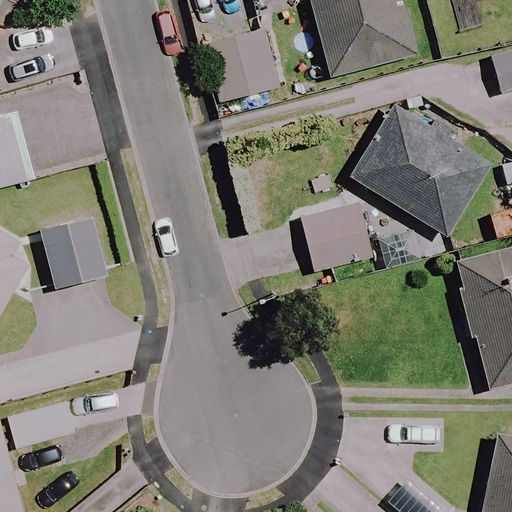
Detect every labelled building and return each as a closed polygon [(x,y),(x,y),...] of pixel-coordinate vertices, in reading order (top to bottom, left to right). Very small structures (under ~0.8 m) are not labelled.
[(399,0),(305,0),(327,83),(415,60),(399,0)] [(272,91),(256,30),(203,44),(219,105),(272,91)] [(511,79),(478,89),(488,127),(511,120),(511,79)] [(498,163),(396,105),(346,190),(449,249),(498,163)] [(0,189),(31,181),(13,112),(0,115),(0,189)] [(360,263),(349,210),(293,222),(304,274),(360,263)] [(0,237),(0,307),(24,267),(8,257),(14,246),(0,237)] [(511,250),(449,266),(481,394),(511,386),(511,250)] [(72,435),(63,404),(3,421),(12,452),(72,435)] [(511,511),(511,453),(488,448),(472,511),(511,511)] [(0,511),(14,511),(0,458),(0,511)]
